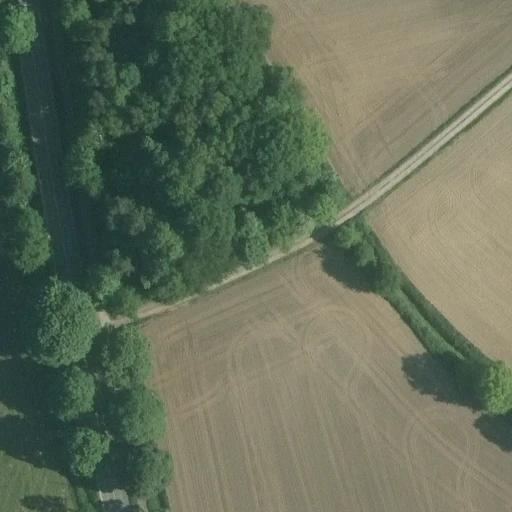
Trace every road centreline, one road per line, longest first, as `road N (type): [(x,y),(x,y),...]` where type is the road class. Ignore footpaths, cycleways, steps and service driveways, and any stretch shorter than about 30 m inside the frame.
road 1 (residential): [(83,328),(224,279),(353,208),(511,82)]
road 2 (secondary): [(83,328),(25,0)]
road 3 (secondary): [(117,511),(83,328)]
